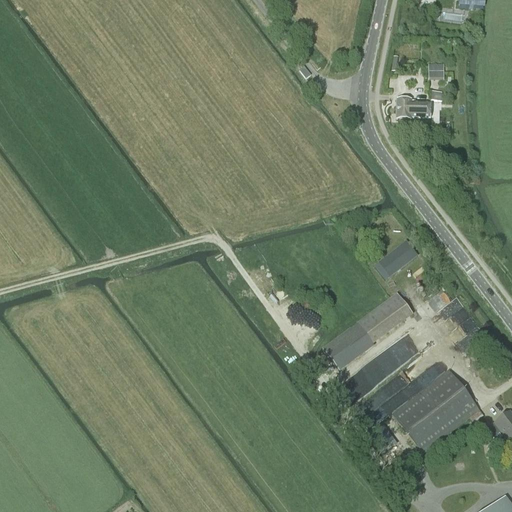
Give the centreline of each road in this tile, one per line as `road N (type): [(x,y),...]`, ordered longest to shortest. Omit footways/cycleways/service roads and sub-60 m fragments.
road 1 (tertiary): [(511,325),(367,130),(363,83),(380,0)]
road 2 (track): [(0,294),(211,239),(228,252)]
